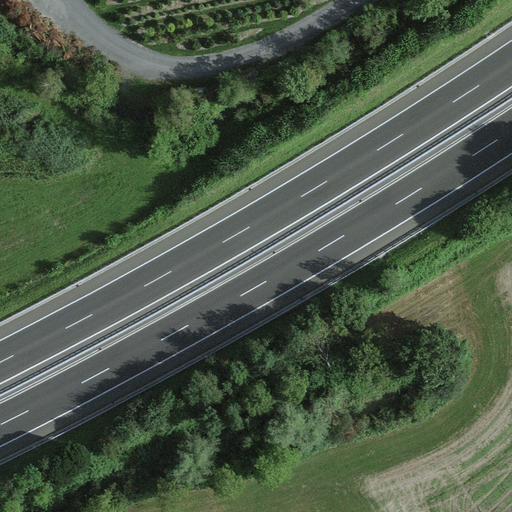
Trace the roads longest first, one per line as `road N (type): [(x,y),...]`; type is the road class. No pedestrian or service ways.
road 1 (motorway): [(511,67),(0,370)]
road 2 (motorway): [(0,430),(291,272),(511,132)]
road 3 (track): [(357,0),(244,57),(157,70),(57,0)]
